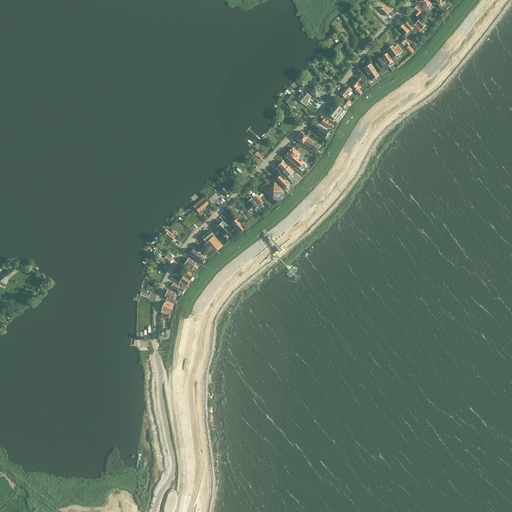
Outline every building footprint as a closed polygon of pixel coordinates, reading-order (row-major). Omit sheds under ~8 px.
[(432,5),(426,0),(422,0),(420,2),(418,1),(415,4),(420,8),(421,7),(425,11),(426,10),(429,11),(428,10),(432,5)] [(418,18),(423,12),(417,7),(414,11),(417,13),(415,15),(418,18)] [(386,18),(390,14),(384,9),(380,12),(386,18)] [(420,33),(426,26),(421,20),(414,27),(420,33)] [(362,26),(359,23),(358,25),(361,27),(359,30),(360,30),(359,31),(360,33),(361,31),(368,37),(371,33),(363,26),(362,26)] [(414,29),(408,23),(404,27),(404,26),(400,30),(407,37),(411,34),(409,32),(410,31),(411,32),(414,29)] [(424,42),(418,37),(415,40),(421,45),(424,42)] [(387,53),(379,42),(377,43),(383,52),(385,54),(385,53),(386,54),(387,53)] [(341,43),(328,56),(331,59),(344,46),(341,43)] [(394,47),(389,50),(395,59),(396,58),(397,59),(398,59),(400,58),(400,57),(399,55),(403,52),(399,46),(396,49),(394,47)] [(383,58),(390,68),(392,67),(395,65),(388,55),(383,58)] [(382,59),(376,63),(377,65),(376,66),(382,74),(389,70),(387,67),(388,66),(382,59)] [(365,70),(364,70),(369,77),(372,81),(379,76),(376,71),(372,66),(372,65),(367,68),(365,70)] [(359,79),(353,87),(355,88),(356,89),(357,88),(358,89),(359,89),(361,86),(364,83),(365,81),(362,76),(360,80),(359,79)] [(347,87),(341,94),(346,99),(348,96),(350,97),(353,94),(351,92),(352,91),(347,87)] [(301,95),(297,99),(305,106),(312,98),(304,91),(301,88),(298,92),(301,95)] [(319,91),(315,88),(310,94),(317,99),(319,97),(322,100),(326,95),(320,90),(319,91)] [(355,88),(354,89),(356,91),(355,92),(360,97),(363,94),(359,89),(358,89),(357,88),(356,89),(355,88)] [(346,110),(351,104),(345,98),(342,103),(343,104),(342,106),(346,110)] [(293,109),(299,101),(295,99),(293,102),(291,100),(287,104),(293,109)] [(331,111),(328,115),(335,120),(343,110),(337,106),(333,112),(331,111)] [(333,129),(336,125),(332,123),(331,124),(325,119),(321,125),(328,129),(329,127),(333,129)] [(315,124),(313,128),(319,132),(317,135),(326,140),(330,133),(326,130),(315,124)] [(317,153),(321,147),(300,133),(296,139),(317,153)] [(293,148),(286,157),(303,172),(308,166),(303,161),(305,159),(301,155),(293,148)] [(289,168),(284,163),(279,168),(284,173),(283,174),(288,179),(295,173),(290,168),(289,168)] [(281,176),(277,181),(286,190),(290,186),(289,184),(290,183),(288,182),(287,183),(281,176)] [(269,182),(261,189),(274,203),(285,193),(275,183),(272,185),(269,182)] [(226,197),(229,193),(224,188),(221,192),(226,197)] [(214,203),(219,198),(216,194),(210,199),(214,203)] [(261,206),(264,203),(258,195),(254,198),(261,206)] [(199,214),(205,209),(204,208),(208,204),(204,199),(200,202),(201,204),(195,209),(199,214)] [(259,207),(252,200),(248,203),(247,204),(250,207),(247,210),(250,214),(255,211),(258,214),(260,212),(258,209),(259,207)] [(239,234),(245,229),(237,220),(231,225),(239,234)] [(223,222),(217,228),(225,237),(230,232),(226,228),(228,226),(223,222)] [(209,242),(215,237),(210,232),(201,238),(206,243),(209,241),(209,242)] [(172,243),(175,238),(168,233),(164,237),(172,243)] [(215,237),(209,242),(205,245),(213,255),(222,247),(215,237)] [(157,249),(154,254),(158,257),(164,261),(164,260),(169,264),(172,261),(167,257),(167,258),(161,253),(157,249)] [(193,251),(189,256),(202,266),(206,261),(193,251)] [(192,273),(193,271),(192,270),(196,264),(189,259),(185,265),(187,267),(186,269),(192,273)] [(7,278),(17,270),(14,266),(3,275),(0,281),(0,282),(5,284),(7,278)] [(191,280),(194,276),(188,272),(184,277),(190,281),(191,280)] [(182,286),(181,287),(181,288),(184,290),(184,289),(185,288),(186,289),(190,282),(184,278),(179,284),(182,286)] [(176,304),(177,302),(173,300),(176,294),(168,291),(165,297),(168,298),(167,300),(176,304)] [(168,317),(173,308),(165,304),(162,310),(163,311),(161,313),(168,317)] [(166,331),(166,333),(162,334),(162,340),(167,340),(168,340),(170,331),(166,331)]
